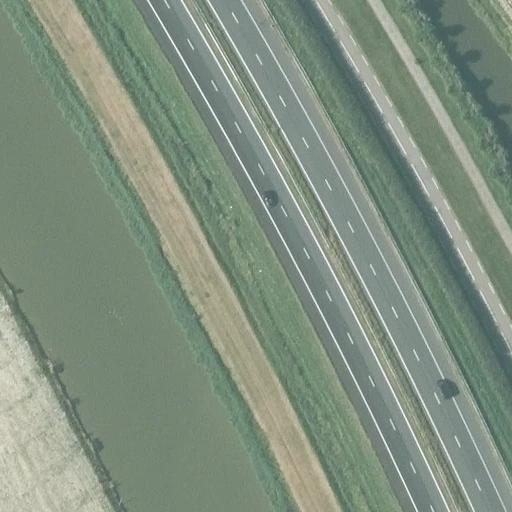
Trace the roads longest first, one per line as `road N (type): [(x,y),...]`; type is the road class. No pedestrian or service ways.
road 1 (motorway): [(162,0),(325,290),(434,511)]
road 2 (motorway): [(489,511),(349,227),(222,0)]
road 3 (tertiary): [(511,360),(426,191),(313,0)]
